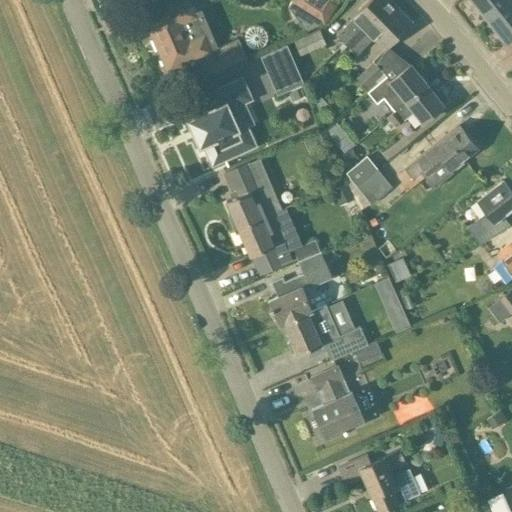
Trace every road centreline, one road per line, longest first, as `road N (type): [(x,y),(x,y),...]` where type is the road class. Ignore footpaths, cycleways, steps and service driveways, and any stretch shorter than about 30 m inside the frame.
road 1 (tertiary): [(294,511),(70,0)]
road 2 (residential): [(511,105),(422,0)]
